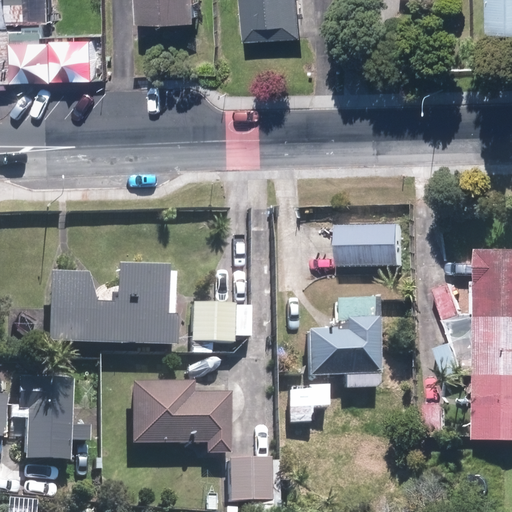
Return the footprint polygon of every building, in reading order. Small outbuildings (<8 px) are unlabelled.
[(204,0),(145,0),(146,21),(205,20),(204,0)] [(307,37),(305,0),(248,0),(251,40),(307,37)] [(511,0),(495,0),(496,29),(511,29),(511,0)] [(405,224),(340,224),(340,267),(404,267),(405,224)] [(511,250),(481,250),(477,440),(511,440),(511,250)] [(47,343),(176,346),(176,316),(165,316),(166,267),(117,266),(116,304),(86,303),(87,274),(49,273),(47,343)] [(451,280),(432,287),(447,324),(466,316),(451,280)] [(334,300),(335,330),(307,330),(308,377),(379,376),(378,299),(334,300)] [(233,305),(192,304),(191,342),(232,343),(233,305)] [(71,380),(17,379),(16,409),(25,409),(24,460),(70,461),(71,380)] [(131,444),(206,444),(206,455),(229,455),(229,395),(191,395),(191,383),(131,383),(131,444)] [(326,387),(289,388),(289,410),(327,409),(326,387)] [(445,403),(426,402),(424,435),(444,435),(445,403)] [(267,501),(269,459),(230,458),(228,500),(267,501)]
